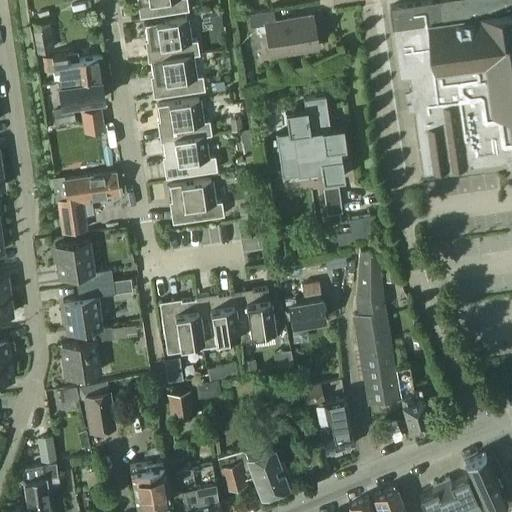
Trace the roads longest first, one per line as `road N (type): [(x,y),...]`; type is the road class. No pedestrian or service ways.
road 1 (residential): [(0,474),(39,354),(0,23)]
road 2 (residential): [(234,257),(152,271),(108,0)]
road 3 (tertiary): [(511,415),(266,511)]
